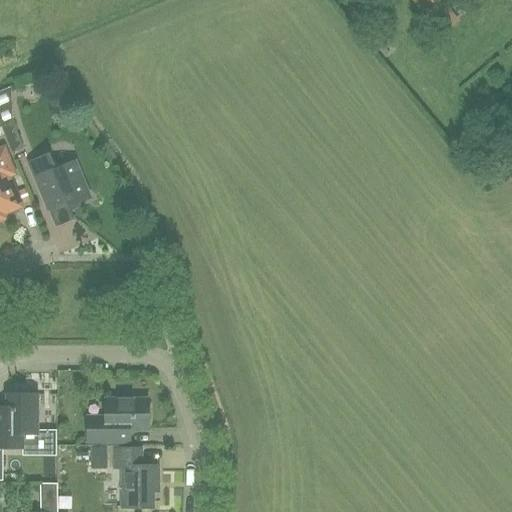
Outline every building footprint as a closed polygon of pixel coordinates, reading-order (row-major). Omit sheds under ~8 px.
[(413,0),(427,18),(443,6),(438,0),(413,0)] [(12,122),(2,126),(13,153),(23,148),(12,122)] [(0,215),(21,207),(8,176),(14,174),(4,149),(0,150),(0,215)] [(48,155),(29,163),(48,210),(67,202),(69,209),(80,204),(80,202),(90,198),(75,162),(59,168),(57,162),(48,155)] [(0,448),(23,449),(37,449),(37,395),(7,395),(7,408),(0,407),(0,448)] [(106,418),(88,418),(88,442),(130,442),(130,429),(148,429),(148,400),(106,400),(106,418)] [(90,449),(90,470),(106,469),(106,448),(90,449)] [(157,491),(157,467),(140,467),(140,450),(115,450),(115,468),(123,468),(123,508),(152,508),(152,491),(157,491)] [(0,484),(0,495),(26,495),(25,484),(0,484)] [(45,508),(55,508),(54,490),(44,490),(45,508)]
